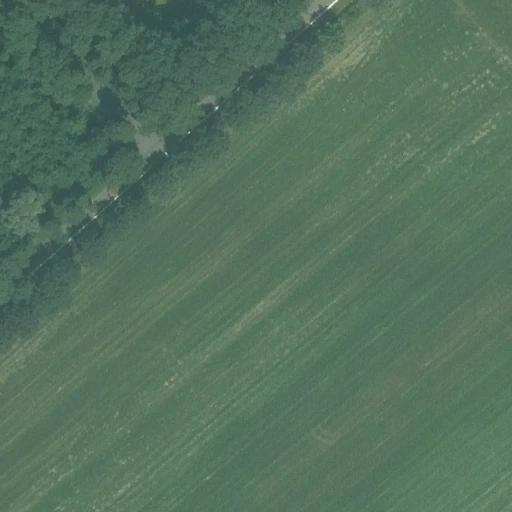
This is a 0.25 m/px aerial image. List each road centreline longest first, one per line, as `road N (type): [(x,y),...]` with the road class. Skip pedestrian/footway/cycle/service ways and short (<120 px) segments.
road 1 (unclassified): [(155,150),(324,0)]
road 2 (unclassified): [(155,150),(7,0)]
road 3 (unclassified): [(0,290),(155,150)]
